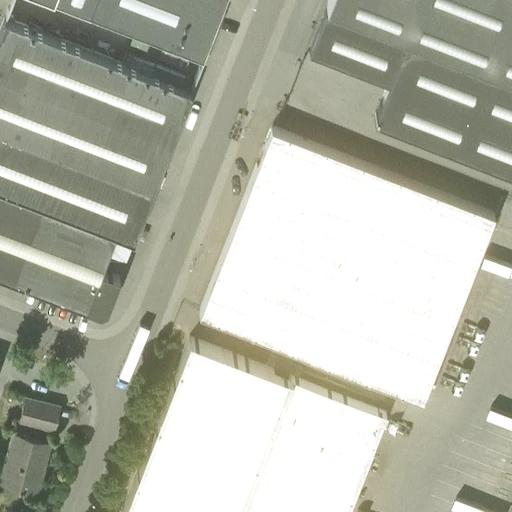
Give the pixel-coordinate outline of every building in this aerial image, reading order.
[(49,0),(202,59),(224,0),(49,0)] [(511,170),(511,0),(327,0),(308,48),(389,79),(374,117),(511,170)] [(132,238),(152,187),(190,89),(4,17),(0,25),(0,272),(98,310),(106,307),(119,275),(99,268),(113,231),(132,238)] [(421,397),(493,211),(270,125),(198,311),(421,397)] [(346,511),(385,411),(289,374),(188,334),(119,511),(346,511)] [(52,429),(52,427),(58,404),(21,395),(15,420),(52,429)] [(0,482),(36,492),(48,443),(49,440),(12,430),(0,477),(0,482)]
